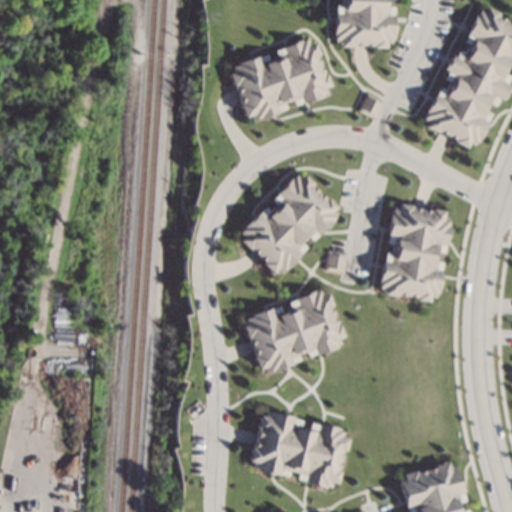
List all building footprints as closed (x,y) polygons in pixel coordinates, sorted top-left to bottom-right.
[(381,0),(381,18),(389,18),(388,42),(372,42),(372,43),(365,43),(354,42),(346,42),(346,38),(329,38),(330,13),(338,14),(338,0),(381,0)] [(491,19),(492,17),(511,27),(511,57),(510,56),(496,82),(505,87),(502,92),(503,93),(500,99),(490,93),(477,119),(484,123),(476,137),(474,136),(470,143),(458,137),(456,140),(450,136),(441,132),(435,128),(436,125),(428,120),(431,114),(425,111),(433,97),(439,100),(453,74),(443,69),(446,63),(447,63),(449,58),(458,63),(472,37),(464,33),(472,18),(479,21),(482,15),(491,19)] [(306,47),(313,45),(316,55),(315,56),(321,76),(325,75),(329,86),(321,89),(323,95),(299,103),(297,97),(272,105),(274,112),(248,121),(246,116),(241,118),(237,105),(239,105),(238,102),(235,90),(233,86),(230,86),(226,74),(230,72),(228,66),(234,65),(234,64),(255,57),(257,63),(282,55),(279,46),(297,40),(298,42),(304,40),(306,47)] [(372,119),(379,102),(361,95),(354,111),(372,119)] [(311,185),(309,187),(323,201),(327,198),(336,208),(331,212),(334,215),(330,220),(332,222),(318,235),(312,230),(293,249),(299,255),(280,273),(276,269),(272,273),(262,263),(258,259),(251,252),(248,249),(247,249),(239,241),(242,238),(237,233),(240,230),(239,229),(256,212),(261,216),(277,201),(273,197),(276,194),(275,193),(289,179),(290,179),(294,176),(297,180),(302,175),(311,185)] [(410,206),(409,209),(414,209),(426,211),(431,212),(431,209),(442,211),(441,219),(447,220),(446,226),(448,226),(445,244),(436,243),(433,270),(440,271),(437,291),(436,291),(435,296),(429,295),(428,301),(416,300),(416,297),(395,295),(395,296),(382,294),(383,288),(378,287),(378,283),(381,263),(388,264),(392,236),(386,236),(388,215),(390,215),(391,210),(396,211),(397,204),(410,206)] [(332,249),(344,251),(342,271),(342,272),(323,269),(325,249),(332,249)] [(319,296),(326,294),(342,336),(335,339),(338,345),(333,347),(334,349),(314,356),(312,349),(288,358),(291,366),(269,374),(268,371),(263,372),(262,369),(257,370),(252,357),(253,356),(252,352),(248,342),(247,338),(246,339),(241,325),(244,324),(242,319),(248,317),(248,316),(270,307),(273,314),(296,306),(293,299),(312,292),(312,293),(318,291),(319,296)] [(292,418),(290,425),(315,431),(317,423),(337,428),(337,430),(341,431),(340,437),(347,439),(344,452),(341,451),(337,470),(339,471),(336,484),(328,482),(327,488),(302,482),(304,476),(278,469),(277,475),(250,468),(251,463),(246,462),(250,448),(252,449),(253,444),(256,434),(257,429),(255,429),(258,416),(263,417),(265,411),(292,418)] [(447,467),(453,466),(455,473),(456,472),(461,493),(455,495),(459,511),(411,511),(410,507),(404,509),(397,482),(402,481),(400,475),(415,471),(415,473),(433,468),(433,466),(446,463),(447,467)]
